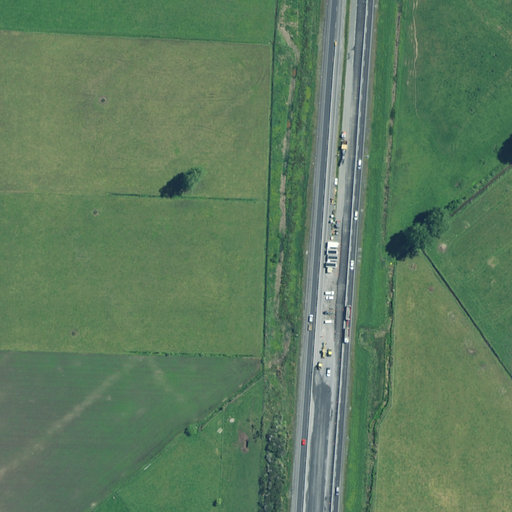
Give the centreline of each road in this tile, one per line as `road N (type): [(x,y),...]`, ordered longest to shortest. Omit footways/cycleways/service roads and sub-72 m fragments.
road 1 (motorway): [(364,0),(328,511)]
road 2 (motorway): [(301,511),(337,0)]
